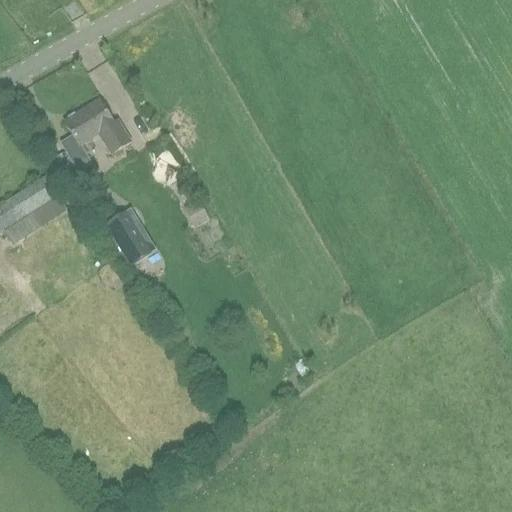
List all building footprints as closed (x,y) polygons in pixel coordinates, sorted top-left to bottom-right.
[(93,167),(81,146),(99,135),(111,155),(131,143),(117,121),(113,124),(99,101),(64,123),(72,136),(59,145),(79,176),(93,167)] [(0,233),(58,197),(45,178),(0,206),(0,233)] [(210,221),(199,201),(185,209),(196,229),(210,221)] [(136,216),(144,232),(159,224),(151,208),(136,216)] [(126,214),(105,226),(130,266),(151,254),(126,214)] [(0,259),(0,295),(17,284),(0,259)] [(301,352),(308,367),(318,363),(311,348),(301,352)] [(293,365),(301,377),(309,371),(302,359),(293,365)]
